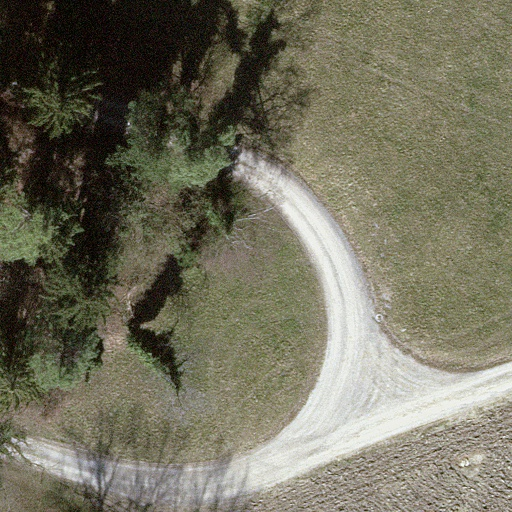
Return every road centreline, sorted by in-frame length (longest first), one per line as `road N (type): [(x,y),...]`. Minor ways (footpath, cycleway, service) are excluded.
road 1 (track): [(386,425),(355,296),(304,209),(188,128),(0,81)]
road 2 (track): [(0,444),(196,498),(287,480),(386,425)]
road 3 (track): [(386,425),(511,385)]
